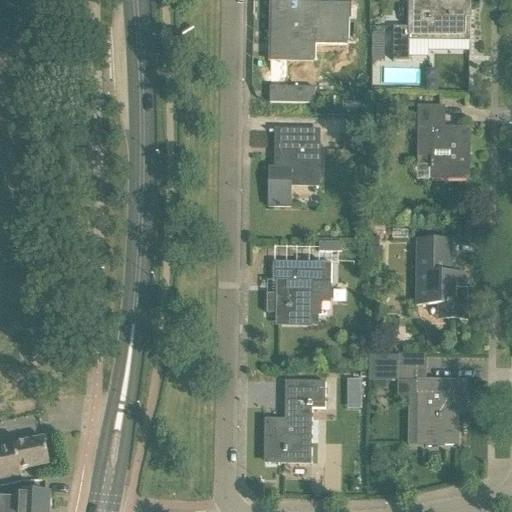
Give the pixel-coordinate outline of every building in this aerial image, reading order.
[(272,0),(271,62),(316,62),(317,44),(350,44),(351,5),(303,5),(302,0),(272,0)] [(471,2),(444,2),(430,1),(430,0),(409,0),(409,28),(395,28),(394,63),(409,63),(410,42),(471,43),(471,2)] [(316,104),(316,88),(279,87),(271,87),(271,104),(291,104),(316,104)] [(389,121),(389,105),(377,105),(377,108),(373,108),(373,118),(376,118),(376,121),(389,121)] [(470,130),(444,130),(444,110),(445,108),(419,108),(418,161),(432,161),(432,179),(469,181),(470,130)] [(345,146),(369,146),(369,113),(345,113),(345,146)] [(275,170),(270,170),(269,208),(293,208),(293,186),(318,186),(319,132),(276,132),(275,170)] [(469,276),(446,276),(447,258),(452,259),(452,242),(418,241),(418,306),(448,306),(448,321),(467,321),(467,290),(469,290),(469,276)] [(383,264),(384,248),(379,248),(373,248),(371,271),(380,271),(380,263),(383,264)] [(329,283),(332,283),(333,264),(274,264),(273,283),(280,283),(280,295),(268,295),(267,315),(280,315),(280,324),(319,324),(319,300),(328,301),(329,283)] [(399,358),(370,358),(370,382),(399,383),(399,366),(399,358)] [(345,373),(351,373),(367,373),(367,360),(345,360),(345,373)] [(459,447),(460,403),(468,403),(468,382),(427,382),(427,367),(399,366),(399,383),(418,383),(417,445),(409,445),(409,446),(425,446),(459,447)] [(347,381),(347,394),(362,394),(362,381),(347,381)] [(313,410),(326,410),(326,384),(287,383),(286,421),(266,421),(265,436),(269,436),(268,464),(312,465),(313,410)] [(51,465),(45,440),(0,449),(0,480),(23,476),(22,471),(51,465)] [(0,511),(51,511),(52,496),(19,494),(19,500),(0,499),(0,511)]
